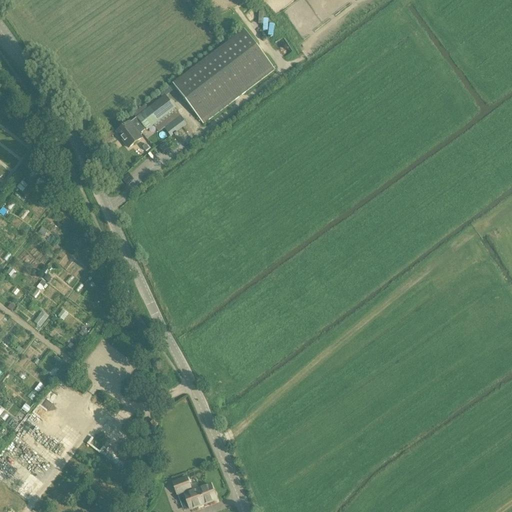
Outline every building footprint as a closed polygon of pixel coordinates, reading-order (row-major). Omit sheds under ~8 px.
[(243,31),(172,85),(203,125),(274,71),(243,31)] [(186,125),(165,97),(137,118),(146,130),(153,125),(155,127),(154,127),(158,132),(164,128),(170,137),(186,125)] [(146,130),(137,118),(130,124),(129,123),(117,133),(129,148),(142,139),(139,135),(146,130)] [(475,244),(464,249),(469,259),(480,254),(475,244)] [(451,279),(497,357),(511,348),(511,302),(486,259),(451,279)] [(53,388),(43,400),(58,412),(68,400),(53,388)] [(154,429),(159,425),(155,420),(150,423),(154,429)] [(189,506),(190,510),(216,500),(210,485),(191,492),(186,478),(173,483),(182,508),(189,506)]
